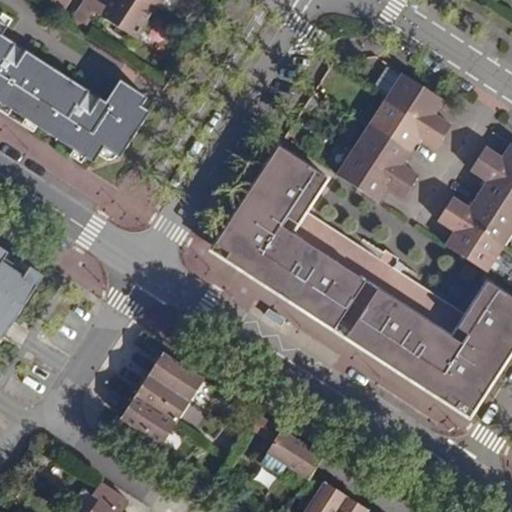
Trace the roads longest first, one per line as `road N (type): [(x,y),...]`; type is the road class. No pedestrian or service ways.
road 1 (tertiary): [(470,477),(144,267)]
road 2 (residential): [(317,0),(144,267)]
road 3 (residential): [(46,428),(144,267)]
road 4 (tertiary): [(144,267),(0,175)]
road 5 (residential): [(511,88),(377,0)]
road 6 (residential): [(179,511),(46,428)]
